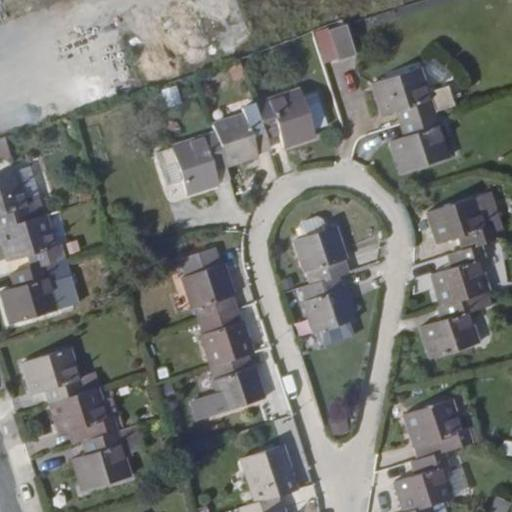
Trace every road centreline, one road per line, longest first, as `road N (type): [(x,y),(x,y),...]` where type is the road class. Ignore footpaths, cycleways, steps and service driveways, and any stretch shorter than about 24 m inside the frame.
road 1 (residential): [(349,491),(397,258),(378,198),(339,179),(293,186),(277,198),(261,231),(267,284),(323,453)]
road 2 (unknown): [(139,0),(100,30),(0,81)]
